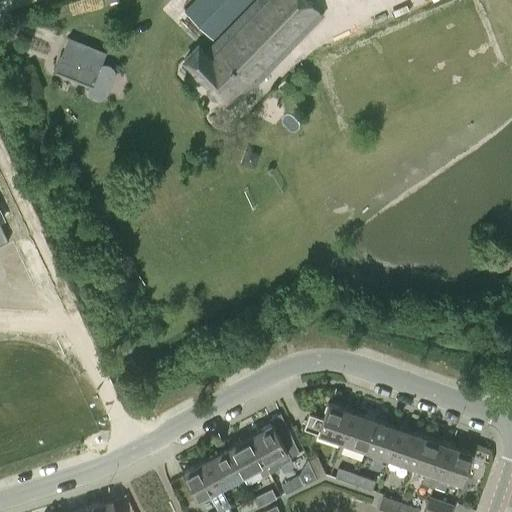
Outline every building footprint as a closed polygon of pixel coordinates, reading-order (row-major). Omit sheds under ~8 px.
[(198,46),(183,61),(229,107),(254,82),(256,84),(314,26),(320,19),(323,17),(306,0),(255,0),(204,52),(198,46)] [(194,0),(185,10),(213,38),(249,0),(194,0)] [(397,110),(480,20),(457,0),(392,0),(372,23),(356,8),(318,50),(331,61),(337,54),(397,110)] [(59,55),(52,72),(92,87),(91,92),(92,94),(94,96),(96,97),(98,97),(102,96),(104,93),(111,76),(112,73),(112,71),(110,70),(104,67),(103,66),(101,67),(107,52),(68,37),(61,56),(59,55)] [(376,127),(376,104),(354,105),(355,127),(376,127)] [(0,223),(0,244),(8,241),(0,223)] [(303,428),(342,442),(353,412),(327,403),(322,418),(308,413),(303,428)] [(377,420),(353,412),(342,442),(366,450),(377,420)] [(400,428),(377,420),(366,450),(390,458),(400,428)] [(250,435),(269,473),(279,467),(275,458),(287,451),(290,456),(298,452),(289,431),(279,436),(272,423),(250,435)] [(424,436),(400,428),(390,458),(413,466),(424,436)] [(250,435),(228,447),(243,475),(257,468),(262,477),(269,473),(250,435)] [(448,445),(424,436),(413,466),(426,471),(422,482),(434,486),(448,445)] [(471,453),(448,445),(434,486),(445,490),(449,479),(461,483),(471,453)] [(228,447),(205,459),(221,487),(243,475),(228,447)] [(316,457),(308,461),(316,478),(325,474),(316,457)] [(232,511),(221,487),(205,459),(182,472),(197,500),(209,494),(218,510),(214,511),(232,511)] [(335,477),(354,483),(358,474),(339,467),(335,477)] [(376,481),(358,474),(354,483),(373,490),(376,481)] [(281,484),(284,492),(303,484),(299,476),(281,484)] [(271,489),(255,497),(259,506),(275,498),(271,489)] [(382,495),(377,509),(384,511),(396,511),(399,506),(401,502),(382,495)] [(451,511),(454,504),(430,496),(424,511),(451,511)] [(238,511),(246,511),(259,506),(255,497),(236,506),(238,511)] [(116,511),(112,499),(88,507),(89,511),(116,511)] [(399,506),(396,511),(417,511),(419,508),(401,502),(399,506)]
